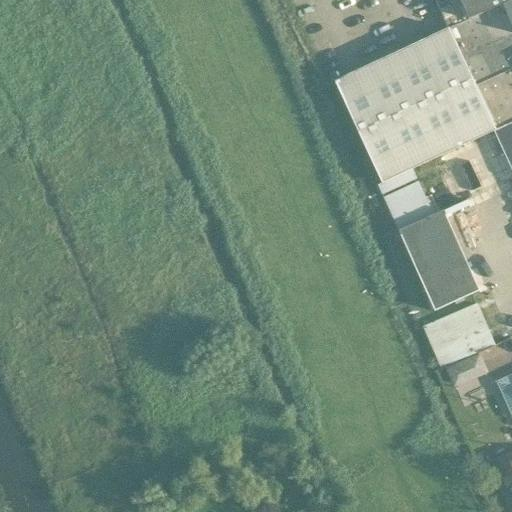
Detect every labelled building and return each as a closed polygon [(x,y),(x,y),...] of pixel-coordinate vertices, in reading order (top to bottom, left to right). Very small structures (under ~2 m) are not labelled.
[(511,0),(434,0),(447,29),(511,0)] [(474,86),(478,84),(511,69),(511,0),(447,29),(460,58),(462,58),(474,86)] [(492,131),(498,129),(478,84),(474,86),(462,58),(460,58),(447,29),(333,82),(380,183),(492,131)] [(498,129),(509,124),(511,122),(511,69),(478,84),(498,129)] [(511,122),(509,124),(498,129),(492,131),(511,175),(511,122)] [(441,211),(396,232),(432,312),(476,292),(441,211)] [(479,305),(423,328),(440,370),(496,347),(479,305)] [(511,422),(511,376),(493,385),(511,423),(511,422)] [(511,453),(490,464),(511,510),(511,453)]
